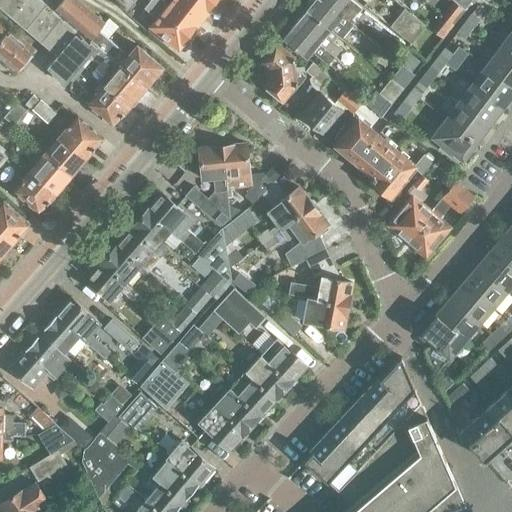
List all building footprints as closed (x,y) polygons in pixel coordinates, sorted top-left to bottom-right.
[(48,4),(46,2),(43,0),(0,0),(0,7),(26,30),(48,4)] [(61,0),(47,0),(46,2),(48,4),(54,9),(61,0)] [(76,0),(61,0),(54,9),(64,17),(78,29),(90,39),(104,23),(76,0)] [(134,0),(111,0),(125,11),(134,0)] [(190,33),(202,17),(180,0),(171,0),(169,4),(163,0),(152,0),(150,2),(190,33)] [(180,0),(202,17),(214,2),(211,0),(180,0)] [(306,10),(338,36),(340,38),(351,24),(322,0),(314,0),(311,0),(305,7),(306,10)] [(322,0),(351,24),(353,22),(354,21),(352,19),(362,8),(352,0),(322,0)] [(455,0),(466,9),(473,0),(455,0)] [(444,15),(453,21),(455,23),(466,9),(456,1),(444,15)] [(158,19),(152,26),(179,47),(190,33),(150,2),(145,9),(158,19)] [(64,17),(54,9),(48,4),(26,30),(42,43),(64,17)] [(407,8),(392,26),(412,43),(427,25),(407,8)] [(306,10),(296,22),(295,24),(333,55),(341,47),(333,41),(338,36),(306,10)] [(464,23),(472,29),(479,19),(471,13),(464,23)] [(441,36),(453,21),(444,15),(433,29),(441,36)] [(76,32),(78,29),(64,17),(42,43),(56,55),(76,32)] [(0,56),(17,70),(19,68),(22,67),(26,63),(25,60),(34,50),(33,49),(32,50),(19,39),(19,37),(9,29),(8,30),(0,23),(0,56)] [(464,23),(457,32),(465,38),(472,29),(464,23)] [(326,64),(333,55),(295,24),(283,37),(306,56),(310,51),(326,64)] [(100,30),(91,40),(117,63),(126,53),(100,30)] [(83,38),(76,32),(56,55),(46,68),(65,84),(91,55),(100,62),(107,55),(97,47),(98,46),(92,41),(92,42),(85,36),(83,38)] [(511,32),(499,49),(511,58),(511,32)] [(268,69),(269,74),(303,71),(303,65),(296,66),(295,58),(278,44),(262,64),(268,69)] [(120,66),(145,87),(163,66),(148,53),(146,49),(141,48),(137,45),(120,66)] [(437,57),(445,63),(453,53),(445,47),(437,57)] [(511,86),(511,58),(499,49),(486,66),(511,86)] [(401,65),(403,66),(412,73),(421,61),(410,53),(401,65)] [(437,57),(430,66),(438,72),(445,63),(437,57)] [(145,87),(120,66),(111,58),(108,62),(110,64),(107,68),(109,70),(100,80),(104,84),(129,105),(145,87)] [(316,78),(322,71),(311,62),(305,70),(312,75),(316,78)] [(412,73),(403,66),(392,78),(391,80),(402,89),(414,75),(412,73)] [(511,86),(486,66),(473,84),(503,106),(511,94),(511,86)] [(87,69),(78,79),(85,85),(94,75),(87,69)] [(303,71),(269,74),(269,78),(264,85),(284,101),(304,76),(303,71)] [(318,90),(323,84),(329,77),(322,71),(316,78),(312,75),(310,78),(311,84),(318,90)] [(402,90),(391,81),(384,90),(395,99),(402,90)] [(411,91),(419,97),(426,87),(418,81),(411,91)] [(129,105),(104,84),(88,103),(112,124),(120,115),(121,115),(129,105)] [(473,84),(460,101),(490,123),(503,106),(473,84)] [(354,113),(360,105),(362,104),(345,90),(337,100),(343,105),(354,113)] [(392,103),(381,94),(377,91),(366,104),(382,116),(392,103)] [(411,91),(403,100),(411,106),(419,97),(411,91)] [(302,115),(301,116),(323,134),(324,133),(323,132),(331,122),(332,123),(342,110),(322,93),(303,115),(302,115)] [(24,103),(26,105),(47,122),(55,112),(39,99),(38,100),(32,94),(24,103)] [(17,101),(13,105),(4,116),(14,125),(27,109),(17,101)] [(477,141),(490,123),(460,101),(447,118),(477,141)] [(78,116),(62,134),(87,156),(95,146),(102,137),(78,116)] [(340,140),(336,145),(357,162),(378,136),(358,119),(357,120),(353,116),(335,137),(340,140)] [(447,118),(433,136),(463,159),(477,141),(447,118)] [(71,174),(87,156),(62,134),(46,153),(71,174)] [(397,151),(378,136),(357,162),(373,175),(371,177),(373,178),(371,181),(371,182),(397,151)] [(265,172),(249,173),(246,143),(223,145),(226,188),(248,185),(249,190),(245,195),(252,203),(275,181),(267,173),(266,173),(265,172)] [(0,167),(12,154),(0,144),(0,167)] [(222,227),(230,223),(226,188),(223,145),(200,148),(203,178),(213,177),(214,190),(199,207),(222,227)] [(25,168),(30,172),(55,193),(71,174),(46,153),(39,146),(28,159),(31,161),(25,168)] [(391,198),(416,168),(423,174),(435,161),(427,154),(416,167),(397,151),(371,182),(391,198)] [(25,178),(14,190),(38,211),(46,202),(47,202),(55,193),(30,172),(25,178)] [(430,181),(421,173),(406,191),(415,199),(430,181)] [(458,183),(455,181),(442,197),(451,205),(461,213),(474,197),(458,183)] [(273,235),(280,230),(313,206),(299,187),(267,211),(277,225),(269,231),(273,235)] [(162,193),(146,211),(169,231),(179,239),(194,221),(162,193)] [(390,224),(408,240),(430,212),(412,197),(390,224)] [(430,212),(408,240),(426,254),(449,227),(439,220),(451,205),(442,197),(430,212)] [(0,230),(13,242),(21,233),(20,232),(28,223),(4,202),(0,206),(0,230)] [(222,227),(226,246),(259,219),(249,206),(230,223),(222,227)] [(313,206),(280,230),(287,240),(296,233),(302,242),(286,255),(291,266),(306,259),(326,250),(318,231),(327,224),(313,206)] [(132,227),(162,253),(169,244),(163,239),(169,231),(146,211),(132,227)] [(132,227),(117,244),(147,270),(158,257),(162,253),(132,227)] [(181,242),(214,270),(229,283),(232,280),(226,246),(222,227),(203,249),(187,236),(181,242)] [(0,230),(0,256),(13,242),(0,230)] [(511,266),(511,238),(506,233),(492,249),(511,266)] [(276,234),(263,244),(267,250),(280,240),(276,234)] [(144,274),(147,270),(117,244),(102,262),(125,282),(137,268),(144,274)] [(511,283),(511,266),(492,249),(478,266),(506,290),(511,283)] [(335,267),(326,250),(306,259),(314,277),(321,274),(335,267)] [(102,262),(87,279),(110,300),(119,289),(131,299),(137,292),(125,282),(102,262)] [(492,307),(506,290),(478,266),(464,282),(492,307)] [(289,294),(307,297),(348,305),(352,282),(341,280),(335,267),(321,274),(322,276),(320,287),(291,282),(289,294)] [(215,299),(229,283),(214,270),(201,286),(215,299)] [(478,323),(492,307),(464,282),(450,299),(478,323)] [(185,304),(186,305),(196,313),(211,296),(200,286),(185,304)] [(265,319),(235,291),(233,289),(213,311),(239,335),(249,325),(255,330),(265,319)] [(103,324),(71,296),(58,311),(59,311),(55,315),(78,336),(91,347),(105,358),(110,351),(92,337),(103,324)] [(303,320),(313,322),(343,328),(348,305),(307,297),(303,320)] [(464,339),(478,323),(450,299),(436,315),(464,339)] [(168,311),(164,315),(180,330),(196,313),(186,305),(176,317),(168,311)] [(160,352),(180,330),(164,315),(164,316),(154,307),(145,317),(154,325),(143,338),(160,352)] [(222,320),(213,311),(199,328),(203,332),(208,336),(222,320)] [(278,321),(294,335),(302,326),(286,312),(278,321)] [(55,315),(40,332),(63,353),(78,336),(55,315)] [(450,357),(464,339),(436,315),(422,332),(421,333),(432,342),(450,357)] [(138,358),(147,347),(112,319),(103,328),(138,358)] [(500,326),(491,334),(498,342),(507,333),(500,326)] [(26,349),(56,374),(63,366),(70,373),(78,365),(70,358),(63,353),(40,332),(26,349)] [(179,341),(190,350),(198,342),(187,333),(179,341)] [(498,342),(491,334),(482,342),(489,350),(498,342)] [(277,338),(261,354),(291,382),(306,365),(284,344),(277,338)] [(511,353),(511,344),(508,340),(498,350),(506,358),(511,353)] [(173,369),(190,350),(179,341),(162,360),(173,369)] [(53,378),(56,374),(26,349),(11,366),(29,382),(34,387),(47,373),(53,378)] [(261,354),(245,371),(275,398),(291,382),(261,354)] [(331,484),(380,432),(417,393),(401,356),(305,459),(331,484)] [(490,357),(480,367),(488,375),(498,366),(490,357)] [(162,360),(140,385),(166,409),(189,382),(173,369),(162,360)] [(470,376),(478,385),(488,375),(480,367),(470,376)] [(261,414),(275,398),(245,371),(230,386),(261,414)] [(447,375),(440,382),(444,392),(454,382),(447,375)] [(111,394),(112,395),(123,404),(134,392),(126,384),(124,387),(121,383),(111,394)] [(462,383),(452,393),(460,401),(471,392),(462,383)] [(230,386),(215,403),(246,431),(261,414),(230,386)] [(140,392),(118,417),(136,433),(158,407),(140,392)] [(511,400),(504,392),(489,405),(511,431),(511,400)] [(380,432),(414,511),(450,511),(466,506),(456,484),(417,393),(380,432)] [(460,401),(452,393),(447,398),(451,409),(460,401)] [(123,404),(112,395),(104,404),(109,408),(102,415),(109,421),(123,404)] [(199,421),(206,428),(229,449),(246,431),(215,403),(211,407),(199,421)] [(511,431),(489,405),(475,417),(502,447),(509,441),(506,438),(511,432),(511,431)] [(30,415),(46,429),(56,422),(38,406),(30,415)] [(0,435),(13,436),(25,436),(25,422),(14,422),(14,414),(3,414),(3,409),(0,408),(0,435)] [(475,417),(460,431),(483,458),(491,451),(494,454),(502,447),(475,417)] [(56,422),(46,429),(38,435),(49,454),(56,450),(72,440),(74,438),(72,436),(56,422)] [(95,438),(81,426),(72,436),(74,438),(85,449),(95,438)] [(128,464),(133,458),(101,431),(95,438),(85,449),(87,460),(100,496),(108,487),(128,464)] [(414,511),(380,432),(331,484),(355,507),(349,511),(414,511)] [(13,436),(0,435),(0,457),(2,457),(3,439),(13,439),(13,436)] [(167,457),(199,485),(214,468),(182,439),(180,442),(177,440),(166,452),(169,454),(167,457)] [(72,440),(56,450),(49,454),(29,466),(37,480),(64,463),(59,455),(75,445),(72,440)] [(167,457),(151,474),(153,476),(184,502),(199,485),(167,457)] [(128,464),(136,471),(141,466),(133,458),(128,464)] [(175,511),(184,502),(153,476),(150,479),(157,485),(145,500),(160,511),(175,511)] [(0,503),(6,511),(30,511),(47,502),(35,483),(26,488),(26,487),(0,503)] [(112,495),(108,487),(100,496),(103,506),(112,495)] [(160,511),(145,500),(134,511),(160,511)] [(49,505),(47,502),(30,511),(42,511),(41,510),(49,505)]
